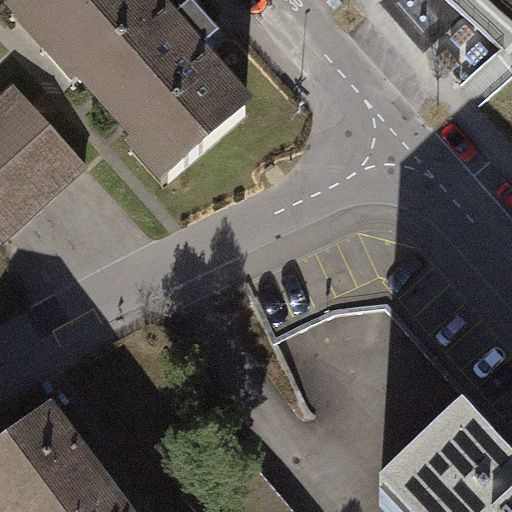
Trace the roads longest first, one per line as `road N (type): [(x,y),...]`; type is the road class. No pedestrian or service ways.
road 1 (residential): [(391,150),(352,178),(198,250),(0,361)]
road 2 (residential): [(391,150),(371,104),(279,0)]
road 3 (residential): [(511,263),(438,179),(391,150)]
